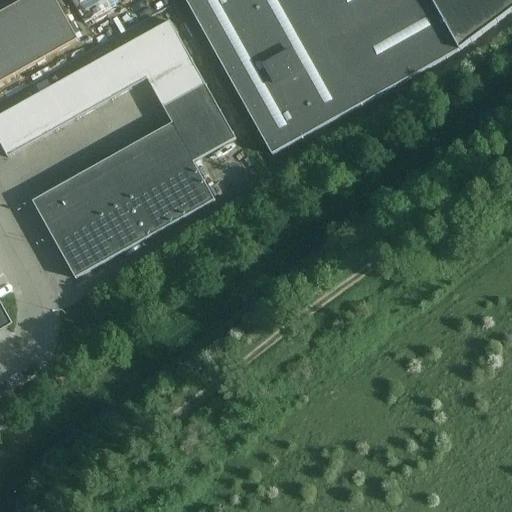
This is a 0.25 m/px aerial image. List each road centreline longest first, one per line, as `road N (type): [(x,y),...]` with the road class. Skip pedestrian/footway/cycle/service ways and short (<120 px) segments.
road 1 (track): [(62,511),(69,486),(511,157)]
road 2 (residential): [(0,222),(37,301),(41,328),(16,374),(0,383)]
